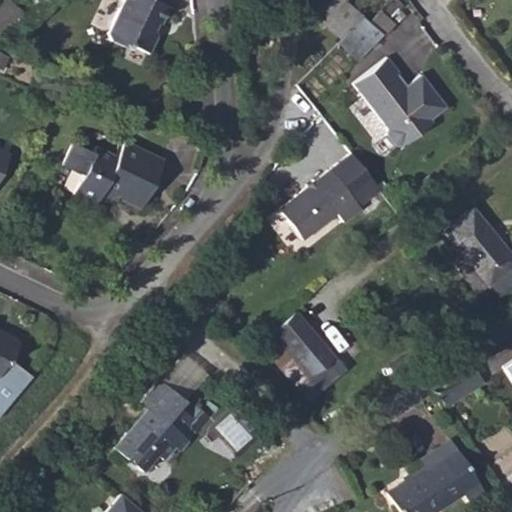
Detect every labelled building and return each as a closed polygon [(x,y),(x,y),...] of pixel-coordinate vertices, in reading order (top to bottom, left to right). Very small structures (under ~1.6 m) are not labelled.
[(11,0),(1,0),(0,1),(0,33),(23,14),(11,0)] [(123,0),(105,35),(111,38),(127,46),(128,43),(145,51),(154,34),(157,29),(160,23),(169,6),(158,0),(123,0)] [(316,25),(333,43),(355,22),(337,4),(340,0),(309,0),(325,16),(316,25)] [(355,22),(333,43),(352,61),(373,40),(355,22)] [(420,76),(406,87),(401,92),(391,80),(397,76),(398,75),(386,60),(352,89),(388,130),(387,137),(396,147),(402,149),(434,122),(431,119),(447,106),(420,76)] [(401,92),(406,87),(397,76),(391,80),(401,92)] [(92,154),(74,145),(63,166),(82,175),(72,194),(95,206),(98,200),(106,205),(108,200),(120,205),(121,202),(139,211),(164,161),(122,140),(114,156),(96,147),(92,154)] [(0,178),(11,155),(0,149),(0,178)] [(361,209),(382,192),(353,156),(282,212),(306,244),(340,217),(346,226),(364,212),(361,209)] [(505,270),(465,214),(436,234),(459,267),(448,274),(465,298),(505,270)] [(328,355),(290,308),(267,326),(305,374),(328,355)] [(17,339),(5,335),(4,338),(0,335),(0,414),(31,376),(13,364),(21,346),(17,339)] [(188,381),(198,363),(179,353),(169,371),(188,381)] [(472,388),(464,374),(426,399),(435,412),(472,388)] [(176,408),(150,384),(128,408),(135,414),(102,449),(131,476),(146,460),(153,466),(165,454),(171,459),(194,434),(171,414),(176,408)] [(212,428),(234,452),(256,432),(234,408),(212,428)] [(440,447),(425,457),(408,468),(413,476),(375,500),(382,511),(433,511),(453,500),(458,508),(472,499),(440,447)] [(125,511),(126,511),(94,486),(75,509),(74,511),(125,511)]
